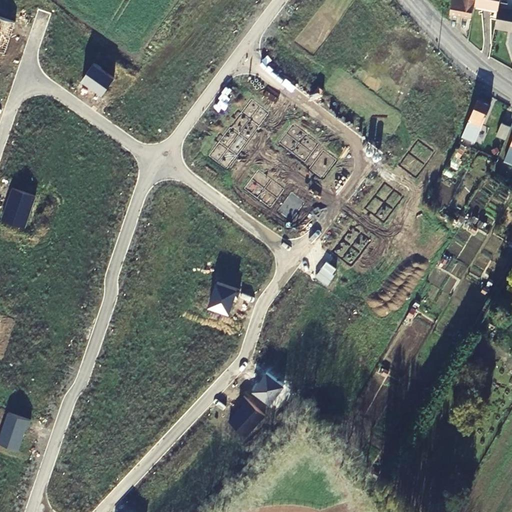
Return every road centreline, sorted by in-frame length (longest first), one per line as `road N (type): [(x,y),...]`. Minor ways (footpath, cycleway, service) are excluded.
road 1 (residential): [(158,159),(139,193),(109,279),(111,298),(82,382),(67,398),(31,511)]
road 2 (residential): [(294,258),(261,303),(241,364),(98,511)]
road 3 (residential): [(239,53),(350,135),(362,158),(361,172),(294,258)]
road 4 (residential): [(158,159),(294,258)]
road 5 (residential): [(24,70),(158,159)]
road 6 (residential): [(239,53),(158,159)]
road 7 (tertiary): [(511,87),(481,70),(412,0)]
